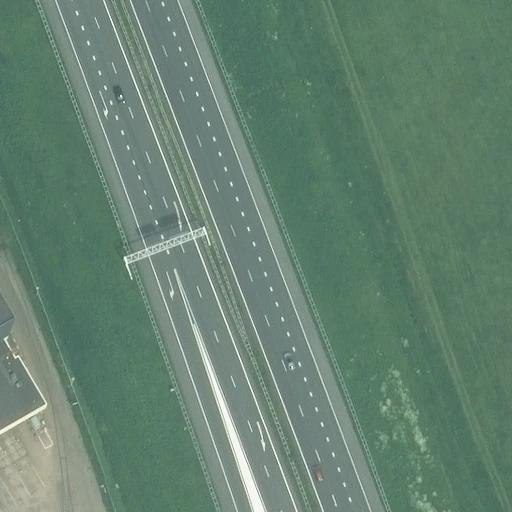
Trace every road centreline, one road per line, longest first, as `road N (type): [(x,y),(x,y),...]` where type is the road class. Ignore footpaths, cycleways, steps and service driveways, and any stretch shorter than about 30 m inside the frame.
road 1 (motorway): [(339,511),(145,0)]
road 2 (motorway): [(89,0),(188,262)]
road 3 (motorway): [(188,262),(277,511)]
road 4 (motorway): [(188,262),(248,511)]
